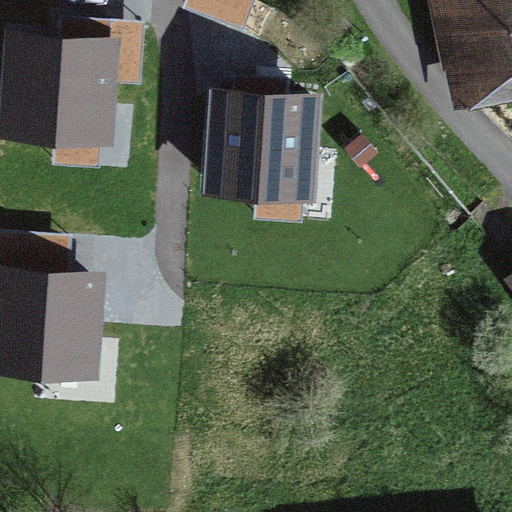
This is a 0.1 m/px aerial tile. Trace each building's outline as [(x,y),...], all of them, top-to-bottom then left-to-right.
[(188,0),(187,4),(243,23),(250,0),(188,0)] [(511,0),(458,0),(474,74),(511,65),(511,0)] [(10,35),(4,136),(109,143),(115,41),(10,35)] [(214,93),(208,194),(313,200),(319,99),(214,93)] [(101,277),(0,270),(0,370),(95,377),(101,277)]
